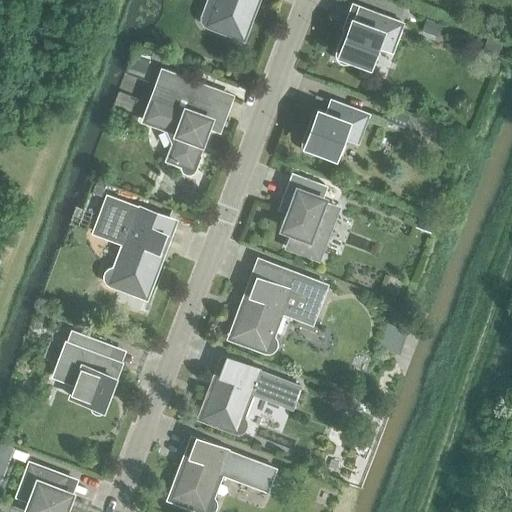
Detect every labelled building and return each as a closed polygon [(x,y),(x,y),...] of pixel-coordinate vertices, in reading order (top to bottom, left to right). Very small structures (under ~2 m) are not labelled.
[(203,24),(207,26),(222,32),(223,29),(242,36),(254,3),(250,2),(251,0),(216,0),(213,9),(209,8),(205,10),(202,12),(201,16),(201,20),(203,24)] [(354,57),(370,63),(376,45),(390,50),(400,23),(358,7),(353,20),(350,20),(344,35),(342,35),(336,50),(335,54),(337,58),(340,61),(344,63),(348,62),(351,60),(354,57)] [(426,18),(421,30),(436,36),(441,24),(426,18)] [(487,37),(482,50),(496,56),(501,43),(487,37)] [(136,47),(128,66),(144,72),(151,53),(136,47)] [(197,153),(206,131),(204,130),(208,118),(206,117),(216,90),(162,70),(143,120),(168,129),(174,141),(168,158),(181,163),(181,167),(182,170),(186,172),(189,173),(192,171),(194,168),(200,154),(197,153)] [(316,110),(310,126),(308,125),(301,141),(301,145),(302,149),(305,152),(309,154),(313,153),(317,151),(319,148),(335,154),(342,136),(356,141),(366,114),(329,100),(324,114),(316,110)] [(389,107),(384,120),(404,127),(409,115),(389,107)] [(292,174),(282,200),(292,203),(283,227),(292,230),(286,246),(317,258),(337,206),(321,200),(322,198),(320,198),(324,186),(292,174)] [(94,180),(90,190),(101,195),(105,184),(94,180)] [(430,187),(426,198),(438,202),(442,192),(430,187)] [(126,287),(144,294),(156,262),(153,260),(169,218),(106,194),(92,232),(124,244),(116,267),(112,267),(108,268),(105,271),(103,275),(104,279),(106,282),(109,284),(125,290),(126,287)] [(418,217),(415,226),(430,231),(433,222),(418,217)] [(243,303),(231,335),(250,342),(248,345),(264,351),(268,352),(272,351),(274,348),(276,344),(276,340),(273,336),(270,334),(279,311),(312,323),(326,285),(285,269),(279,285),(257,277),(251,294),(248,293),(244,303),(243,303)] [(104,409),(108,398),(105,397),(113,376),(105,373),(115,346),(71,329),(54,375),(75,383),(70,396),(91,403),(90,407),(92,410),(95,413),(98,413),(102,412),(104,409)] [(244,428),(246,424),(245,420),(243,417),(240,414),(248,391),(291,407),(299,385),(227,357),(216,385),(213,383),(201,416),(219,423),(218,426),(233,432),(237,432),(241,431),(244,428)] [(353,397),(349,406),(362,411),(366,402),(353,397)] [(266,490),(275,467),(197,438),(186,465),(183,464),(171,496),(189,503),(188,507),(201,511),(208,511),(211,511),(214,508),(216,504),(215,501),(213,497),(210,495),(218,472),(266,490)] [(0,441),(0,478),(13,446),(0,441)] [(26,511),(62,511),(69,493),(61,490),(66,476),(29,462),(17,494),(31,499),(26,511)]
